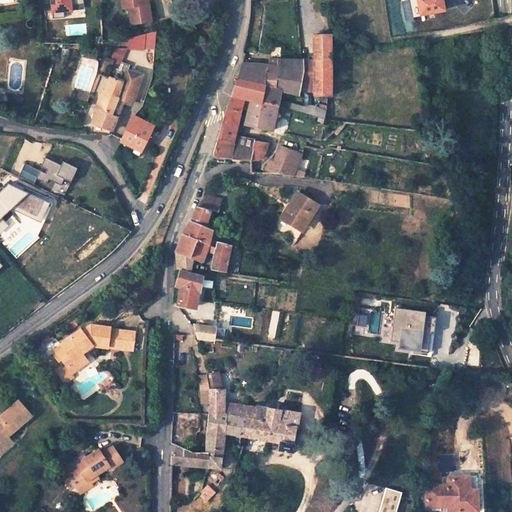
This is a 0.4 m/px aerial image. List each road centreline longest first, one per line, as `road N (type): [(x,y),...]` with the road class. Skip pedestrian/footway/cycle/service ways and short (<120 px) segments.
road 1 (residential): [(210,89),(213,130),(171,244),(161,511)]
road 2 (tertiary): [(511,55),(488,294),(511,367)]
road 3 (residential): [(145,228),(97,146),(0,124)]
road 4 (tertiary): [(0,349),(114,265),(145,228)]
road 5 (tertiary): [(145,228),(210,89)]
